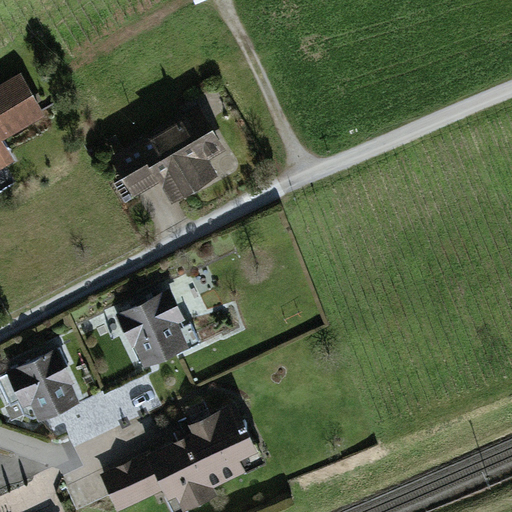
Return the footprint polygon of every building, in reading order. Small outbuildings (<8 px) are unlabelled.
[(28,71),(0,86),(0,169),(23,156),(10,134),(51,111),(28,71)] [(227,171),(217,154),(231,146),(207,104),(119,154),(143,196),(169,181),(179,198),(227,171)] [(174,285),(124,308),(149,362),(200,338),(174,285)] [(90,396),(65,344),(16,367),(41,419),(90,396)] [(195,424),(198,431),(222,481),(273,457),(246,400),(195,424)] [(198,431),(154,451),(181,510),(226,489),(222,481),(198,431)] [(149,454),(106,476),(124,511),(127,511),(168,491),(149,454)]
